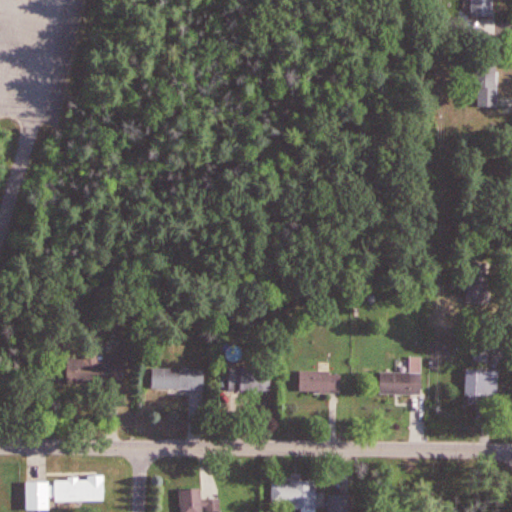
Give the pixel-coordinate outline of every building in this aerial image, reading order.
[(470,0),(468,18),(495,15),(495,0),(470,0)] [(476,114),(501,114),(502,54),(480,54),(476,114)] [(467,311),(485,311),(488,278),(471,273),(467,311)] [(51,358),(85,360),(86,345),(124,349),(126,392),(51,391),(51,358)] [(477,361),(491,360),(490,346),(475,347),(477,361)] [(465,367),(465,390),(507,390),(507,367),(465,367)] [(156,368),(156,387),(272,391),(273,371),(156,368)] [(298,371),(297,392),(342,391),(343,373),(298,371)] [(379,371),(378,395),(426,397),(427,373),(379,371)] [(26,478),(25,510),(54,509),(55,501),(111,500),(109,474),(93,476),(60,477),(26,478)] [(275,483),(275,511),(309,511),(309,484),(275,483)] [(178,489),(179,511),(215,511),(215,499),(200,499),(201,485),(178,489)] [(327,492),(327,511),(350,511),(353,496),(327,492)]
